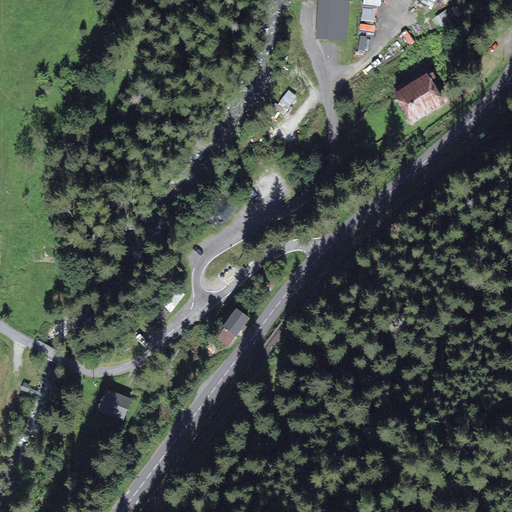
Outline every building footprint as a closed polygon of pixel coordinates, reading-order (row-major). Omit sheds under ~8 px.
[(362,0),(361,19),(377,21),(378,0),(362,0)] [(318,39),(329,40),(343,41),(344,26),(345,5),(321,3),(318,39)] [(428,74),(394,98),(410,120),(440,99),(432,89),(436,84),(428,74)] [(285,112),(297,93),(286,87),(275,106),(285,112)] [(382,152),(379,148),(363,160),(367,165),(371,170),(378,165),(376,161),(385,155),(382,152)] [(221,192),(211,205),(227,218),(238,204),(221,192)] [(170,315),(184,296),(175,289),(160,307),(170,315)] [(243,332),(247,327),(250,318),(238,310),(226,327),(230,332),(222,344),(230,348),(243,332)] [(213,329),(217,325),(212,320),(208,324),(213,329)] [(115,395),(111,393),(105,390),(94,409),(112,419),(109,424),(116,428),(130,403),(124,400),(120,398),(115,395)]
